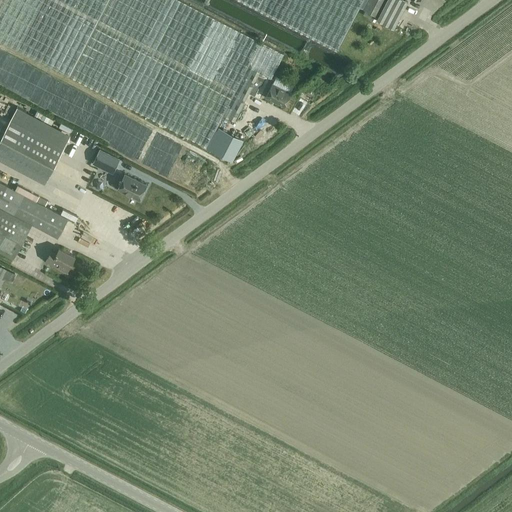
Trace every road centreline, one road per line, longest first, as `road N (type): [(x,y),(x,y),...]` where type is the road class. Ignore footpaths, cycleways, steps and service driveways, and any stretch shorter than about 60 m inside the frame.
road 1 (unclassified): [(0,370),(495,0)]
road 2 (tertiary): [(166,511),(30,440)]
